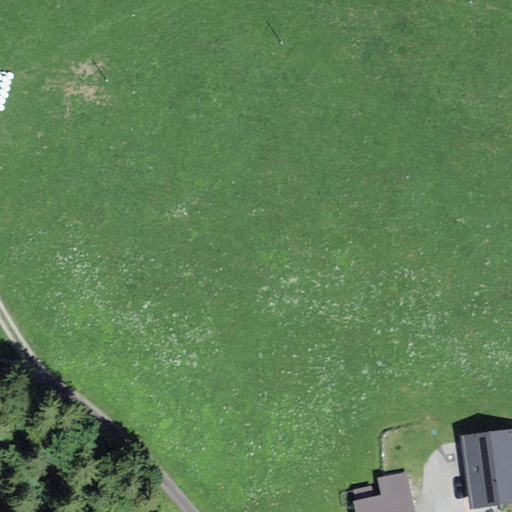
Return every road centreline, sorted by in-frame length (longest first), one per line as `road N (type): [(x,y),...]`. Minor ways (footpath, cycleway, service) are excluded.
road 1 (track): [(191,511),(97,414),(40,375),(0,360)]
road 2 (track): [(0,100),(172,0)]
